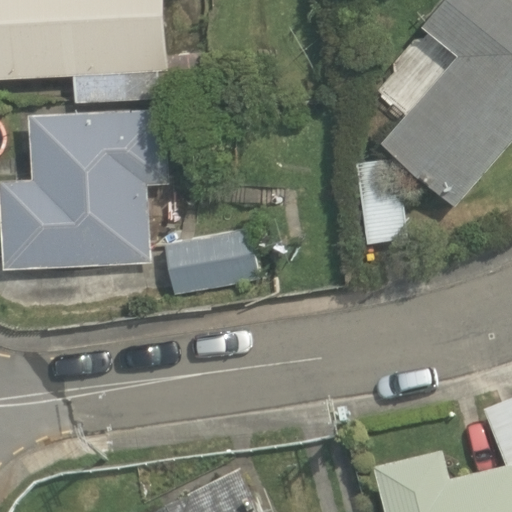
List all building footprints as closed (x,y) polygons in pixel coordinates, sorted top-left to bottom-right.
[(0,0),(0,71),(78,68),(79,98),(160,95),(158,66),(174,65),(170,0),(0,0)] [(463,48),(384,135),(460,200),(511,140),(511,0),(439,0),(427,15),(463,48)] [(152,178),(167,178),(163,102),(33,107),(36,172),(2,173),(7,264),(156,258),(152,178)] [(401,152),(359,158),(369,238),(412,233),(401,152)] [(240,224),(167,238),(177,291),(250,277),(240,224)] [(511,400),(488,410),(511,468),(511,400)] [(447,452),(379,468),(389,511),(511,511),(511,467),(454,482),(447,452)] [(264,511),(244,472),(162,511),(264,511)]
